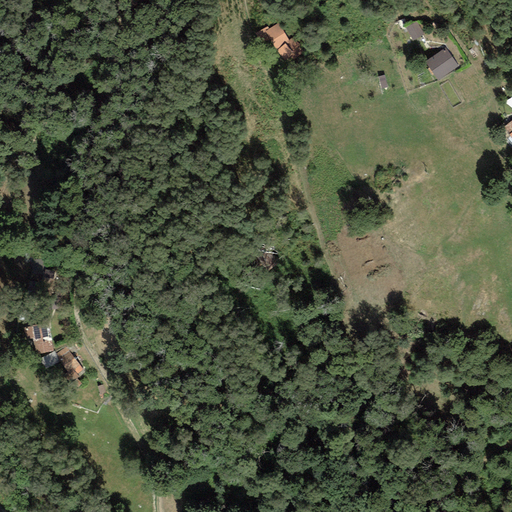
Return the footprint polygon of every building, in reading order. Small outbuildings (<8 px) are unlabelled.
[(406,29),(414,42),(426,36),(418,22),(406,29)] [(289,42),(276,26),(267,33),(278,47),(274,51),(281,61),(288,56),(291,60),(302,51),(292,39),(289,42)] [(447,46),(422,60),(435,83),(460,68),(447,46)] [(46,325),(25,328),(28,352),(49,350),(46,325)] [(79,368),(65,350),(56,357),(58,361),(71,375),(79,368)] [(58,361),(56,357),(54,353),(38,362),(42,369),(58,361)]
